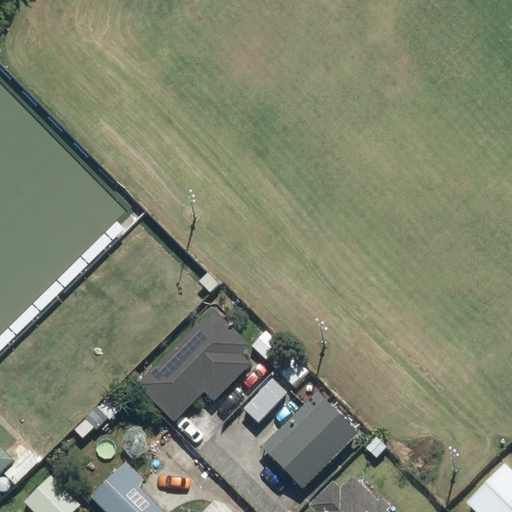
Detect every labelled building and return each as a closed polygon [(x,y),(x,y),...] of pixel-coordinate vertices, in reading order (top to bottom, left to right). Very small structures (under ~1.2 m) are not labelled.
[(210,312),(129,390),(168,430),(201,399),(210,408),(250,369),(238,357),(246,349),(210,312)] [(265,333),(249,350),(265,365),(281,347),(265,333)] [(290,356),(273,375),(291,392),(308,373),(290,356)] [(361,434),(317,396),(267,453),(311,492),(361,434)] [(0,475),(15,461),(0,445),(0,475)] [(144,485),(123,462),(85,498),(98,511),(159,511),(139,490),(144,485)] [(511,511),(511,478),(503,469),(460,510),(462,511),(511,511)] [(49,478),(21,508),(24,511),(75,511),(80,507),(49,478)] [(329,484),(302,511),(381,511),(350,483),(340,494),(329,484)] [(231,511),(219,499),(204,511),(231,511)]
